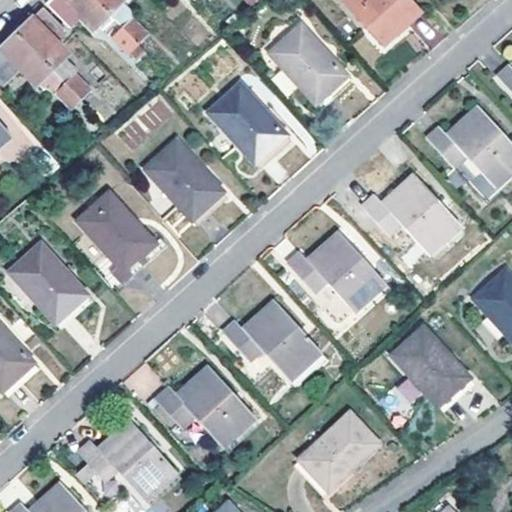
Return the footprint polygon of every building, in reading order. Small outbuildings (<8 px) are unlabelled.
[(115,22),(93,0),(55,0),(49,7),(72,30),(82,20),(96,34),(100,30),(104,33),(115,22)] [(93,0),(115,22),(116,24),(128,13),(122,7),(126,3),(123,0),(93,0)] [(397,32),(421,10),(412,0),(348,0),(390,46),(401,37),(397,32)] [(427,17),(421,10),(397,32),(401,37),(403,39),(427,17)] [(43,12),(18,37),(54,74),(65,85),(76,72),(66,62),(69,59),(55,46),(66,34),(43,12)] [(323,101),(353,74),(307,23),(277,50),(323,101)] [(125,33),(139,47),(148,38),(134,24),(125,33)] [(147,55),(139,47),(125,33),(116,41),(137,63),(147,55)] [(54,74),(18,37),(0,55),(0,82),(6,89),(24,72),(40,88),(42,86),(45,90),(50,86),(60,96),(69,88),(65,85),(54,74)] [(511,73),(510,72),(497,83),(511,100),(511,73)] [(360,82),(353,74),(323,101),(330,110),(360,82)] [(78,80),(69,88),(83,103),(92,95),(78,80)] [(263,160),(294,133),(248,82),(217,109),(263,160)] [(83,103),(69,88),(60,96),(74,111),(83,103)] [(116,130),(131,149),(175,115),(159,95),(116,130)] [(438,132),(425,144),(451,172),(463,161),(492,192),(511,173),(511,150),(477,111),(445,141),(438,132)] [(0,126),(0,149),(11,140),(0,126)] [(300,139),(294,133),(263,160),(269,168),(300,139)] [(198,217),(228,189),(182,139),(152,167),(198,217)] [(374,200),(361,212),(386,240),(400,229),(427,259),(458,231),(437,207),(412,179),(381,208),(374,200)] [(235,196),(228,189),(198,217),(205,224),(235,196)] [(130,270),(160,242),(114,191),(83,218),(130,270)] [(299,257),(286,269),(311,298),(324,286),(352,316),(383,288),(337,237),(305,265),(299,257)] [(167,250),(160,242),(130,270),(136,278),(167,250)] [(62,323),(93,294),(47,243),(16,272),(62,323)] [(511,285),(504,277),(472,306),(511,350),(511,285)] [(98,301),(93,294),(62,323),(68,330),(98,301)] [(235,327),(221,339),(246,367),(260,355),(289,387),(319,358),(273,307),(242,334),(235,327)] [(0,381),(9,391),(40,364),(0,319),(0,381)] [(420,333),(388,362),(434,412),(466,384),(420,333)] [(46,370),(40,364),(9,391),(15,398),(46,370)] [(168,394),(155,406),(180,434),(193,423),(220,453),(252,425),(205,373),(175,402),(168,394)] [(324,496),(375,448),(346,418),(296,465),(324,496)] [(91,447),(77,459),(102,487),(116,475),(143,505),(174,478),(128,428),(98,455),(91,447)] [(24,511),(21,509),(17,511),(79,511),(59,489),(33,511),(24,511)]
